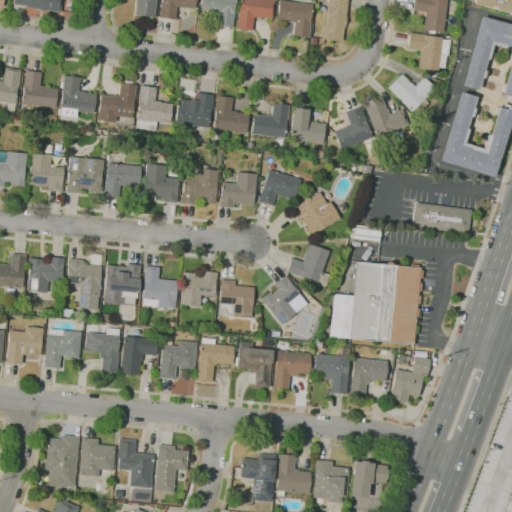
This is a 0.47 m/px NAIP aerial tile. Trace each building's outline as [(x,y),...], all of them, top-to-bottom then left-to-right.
[(60,0),(59,12),(26,7),(26,6),(12,4),(12,0),(60,0)] [(155,0),(153,17),(134,14),(136,2),(135,2),(135,0),(155,0)] [(179,20),(158,17),(160,0),(194,0),(194,8),(183,6),(183,7),(177,6),(175,17),(180,18),(179,20)] [(235,0),(232,28),(214,26),(216,13),(199,10),(200,0),(235,0)] [(251,30),(235,28),(239,0),(273,0),(271,19),(258,17),(258,18),(253,17),(251,30)] [(307,38),(291,35),(293,23),(288,22),(288,21),(275,19),(278,0),(311,5),(309,23),(307,38)] [(341,42),(322,39),(327,0),(347,0),(345,14),(346,14),(344,29),(343,29),(341,42)] [(446,0),(442,33),(422,30),(424,12),(414,11),(413,15),(411,14),(413,0),(446,0)] [(511,0),(511,13),(472,3),(472,0),(511,0)] [(511,97),(509,97),(510,96),(499,93),(502,84),(504,85),(510,64),(507,64),(511,50),(492,45),(488,60),(486,59),(483,70),(485,71),(483,79),(481,78),(477,90),(462,86),(480,17),(511,25),(511,97)] [(437,71),(417,68),(419,56),(418,56),(419,51),(406,49),(408,32),(424,34),(424,35),(442,37),(441,39),(449,40),(447,56),(445,56),(444,68),(438,67),(437,71)] [(14,111),(6,110),(6,103),(0,102),(0,80),(2,81),(4,67),(20,69),(16,103),(15,103),(14,111)] [(29,116),(20,115),(21,103),(23,85),(24,70),(41,72),(39,85),(45,86),(44,87),(57,89),(54,108),(31,105),(29,116)] [(415,116),(410,110),(410,111),(387,88),(388,87),(386,85),(397,74),(399,76),(400,74),(409,83),(410,82),(414,86),(423,77),(435,89),(424,100),(428,104),(415,116)] [(60,116),(61,109),(59,109),(62,88),(59,88),(60,82),(63,82),(63,75),(84,77),(83,80),(79,79),(78,90),(85,91),(84,92),(95,93),(93,113),(76,111),(75,117),(60,116)] [(131,117),(115,115),(114,122),(97,120),(100,94),(112,96),(112,95),(118,96),(120,82),(123,83),(124,80),(132,81),(132,84),(136,85),(134,100),(133,100),(131,117)] [(443,92),(438,90),(441,83),(446,85),(443,92)] [(155,131),(135,128),(136,119),(134,118),(135,116),(135,114),(139,86),(155,88),(154,101),(159,101),(159,102),(171,104),(169,123),(156,121),(155,131)] [(207,128),(173,123),(177,100),(178,100),(179,98),(186,99),(186,100),(189,101),(190,99),(195,100),(196,95),(193,95),(193,92),(212,95),(207,128)] [(511,115),(493,177),(439,161),(459,92),(475,97),(472,108),(475,109),(472,117),(469,116),(466,129),(468,129),(464,143),(482,149),(487,134),(489,135),(495,115),(493,114),(495,107),(499,108),(500,105),(502,105),(503,104),(510,106),(509,108),(511,108),(511,115)] [(244,133),(211,129),(216,96),(231,98),(230,111),(236,111),(236,112),(247,114),(244,133)] [(376,137),(362,104),(381,97),(386,109),(389,114),(401,109),(407,125),(376,137)] [(284,137),(250,134),(252,115),(264,116),(264,115),(271,116),(272,104),(288,105),(286,121),(285,121),(284,137)] [(340,150),(332,132),(350,124),(345,113),(360,107),(372,137),(340,150)] [(322,143),(288,139),(291,116),(288,116),(288,111),(291,112),(292,108),(308,110),(307,122),(324,123),(322,143)] [(3,187),(0,186),(0,152),(6,153),(6,151),(25,153),(23,180),(24,180),(23,186),(11,184),(11,182),(4,181),(3,187)] [(61,192),(46,190),(46,186),(28,184),(30,153),(50,154),(49,166),(63,167),(61,192)] [(80,194),(65,192),(65,186),(66,186),(69,156),(102,159),(100,186),(100,192),(88,191),(88,189),(80,188),(80,194)] [(118,197),(104,196),(105,183),(107,163),(113,163),(114,159),(117,159),(117,164),(140,166),(138,188),(119,186),(118,197)] [(176,203),(161,201),(162,197),(142,195),(145,163),(165,165),(164,177),(177,178),(175,198),(177,198),(176,203)] [(194,204),(180,203),(183,179),(185,179),(186,173),(197,174),(198,168),(201,168),(201,164),(207,165),(206,169),(217,170),(215,197),(215,203),(202,202),(203,198),(195,197),(194,204)] [(271,205),(257,201),(262,185),(261,185),(264,176),(265,177),(268,170),(299,179),(293,200),(275,194),(271,205)] [(233,208),(218,207),(221,183),(235,184),(236,172),(256,174),(253,205),(233,203),(233,208)] [(310,236),(300,219),(298,220),(291,208),(311,196),(311,195),(318,191),(325,203),(329,201),(339,218),(310,236)] [(467,234),(410,227),(414,203),(470,210),(467,234)] [(378,227),(350,226),(350,239),(378,240),(378,227)] [(325,285),(316,282),(316,283),(286,272),(291,258),(302,262),(308,244),(328,251),(320,272),(329,275),(325,285)] [(21,293),(3,292),(3,286),(0,285),(0,264),(9,265),(10,253),(25,255),(24,267),(23,267),(21,293)] [(54,291),(46,290),(46,292),(36,292),(30,292),(30,291),(26,291),(28,269),(26,269),(26,266),(28,266),(29,264),(28,264),(28,258),(41,259),(40,261),(47,262),(48,256),(63,258),(63,264),(62,264),(60,281),(55,281),(54,291)] [(96,309),(77,308),(79,283),(65,282),(67,259),(82,260),(82,264),(100,266),(96,309)] [(122,299),(102,297),(106,265),(125,267),(125,263),(140,265),(140,271),(139,271),(137,292),(123,290),(122,299)] [(412,345),(348,339),(355,263),(412,268),(412,264),(417,265),(416,268),(419,268),(419,270),(422,271),(421,278),(418,278),(418,283),(421,283),(420,291),(417,291),(417,295),(420,296),(419,304),(416,304),(416,309),(419,309),(418,316),(415,316),(414,325),(415,325),(414,336),(413,336),(412,345)] [(171,309),(167,309),(167,308),(162,308),(158,308),(158,307),(142,305),(142,298),(144,278),(143,278),(144,265),(159,267),(158,279),(177,281),(174,309),(171,308),(171,309)] [(199,306),(180,304),(182,279),(181,279),(182,272),(194,273),(194,275),(201,276),(202,270),(217,272),(216,279),(215,279),(214,296),(200,295),(199,306)] [(281,325),(259,299),(269,291),(271,293),(276,289),(273,285),(284,276),(299,294),(298,294),(306,303),(296,312),(281,325)] [(251,317),(231,316),(232,314),(227,313),(227,310),(220,310),(220,303),(218,303),(220,279),(235,280),(234,285),(254,286),(251,317)] [(20,364),(6,363),(7,350),(6,350),(8,330),(23,331),(23,326),(42,328),(41,336),(39,351),(40,351),(39,355),(28,354),(28,355),(21,354),(20,364)] [(115,373),(100,371),(102,353),(83,351),(85,332),(104,334),(105,328),(118,329),(118,336),(119,336),(117,352),(118,352),(115,373)] [(58,368),(43,367),(46,333),(48,334),(48,329),(80,332),(77,359),(63,358),(63,356),(59,355),(58,368)] [(138,375),(119,373),(123,336),(157,339),(155,356),(141,354),(141,361),(139,361),(138,375)] [(212,381),(196,380),(198,358),(199,358),(200,342),(201,342),(201,337),(214,338),(214,344),(233,346),(232,364),(215,363),(215,365),(213,365),(212,381)] [(272,347),(260,345),(261,337),(273,338),(272,347)] [(174,378),(159,377),(161,345),(177,346),(177,341),(195,342),(193,369),(179,368),(179,366),(175,366),(174,378)] [(268,387),(253,385),(254,372),(246,371),(246,368),(236,367),(237,366),(234,366),(235,358),(237,358),(239,342),(240,342),(240,341),(252,342),(252,347),(272,349),(268,387)] [(288,388),(273,387),(277,351),(310,354),(309,362),(312,363),(310,374),(306,374),(306,373),(297,373),(297,377),(289,376),(288,388)] [(345,394),(325,392),(325,390),(329,390),(330,380),(323,379),(323,375),(312,374),(314,354),(348,357),(345,394)] [(406,402),(389,399),(395,369),(410,372),(413,356),(429,359),(426,377),(422,376),(418,396),(408,394),(406,402)] [(366,384),(365,384),(364,395),(349,393),(353,357),(386,361),(384,381),(370,379),(370,381),(366,384)] [(73,486),(66,486),(66,487),(46,485),(47,470),(43,470),(44,460),(45,460),(47,438),(61,439),(61,435),(78,437),(73,486)] [(110,477),(98,476),(97,477),(78,475),(81,438),(97,439),(97,444),(114,446),(111,471),(110,470),(110,477)] [(150,488),(128,486),(130,471),(117,469),(119,457),(116,457),(118,438),(135,440),(134,453),(153,455),(150,488)] [(172,493),(153,491),(158,444),(173,446),(173,449),(187,451),(185,470),(175,469),(172,493)] [(270,501),(251,500),(253,478),(239,477),(241,458),(257,459),(258,453),(274,455),(270,501)] [(308,493),(275,490),(278,454),(294,456),(293,469),(298,470),(298,471),(309,472),(308,493)] [(322,504),(316,503),(316,497),(312,497),(315,459),(332,461),(332,466),(348,468),(345,497),(341,497),(340,503),(328,502),(328,499),(322,498),(322,504)] [(366,498),(349,496),(353,461),(359,462),(359,460),(367,461),(367,463),(386,465),(386,470),(387,470),(386,479),(385,479),(385,483),(371,481),(371,485),(368,484),(366,498)] [(120,497),(113,496),(114,488),(121,489),(120,497)] [(135,501),(132,496),(143,489),(146,494),(135,501)] [(35,511),(37,508),(45,511),(50,511),(51,511),(53,511),(59,498),(62,500),(63,497),(67,498),(65,501),(78,507),(75,511),(35,511)]
